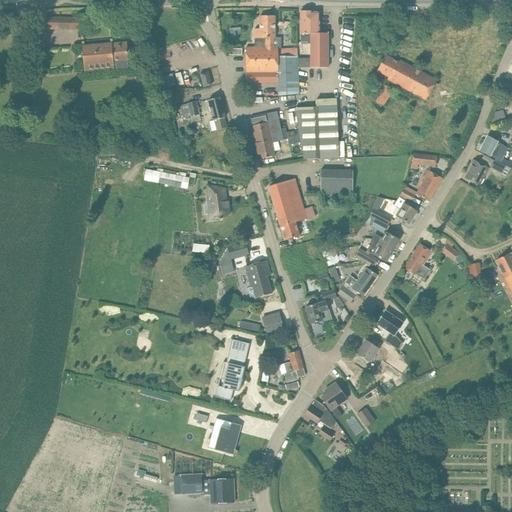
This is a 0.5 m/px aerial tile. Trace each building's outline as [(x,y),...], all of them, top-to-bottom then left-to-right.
[(312,12),(312,11),(300,11),(301,42),(308,42),(308,44),(311,44),(311,58),(299,58),(299,68),(305,68),(328,68),(328,33),(320,33),(320,12),(312,12)] [(275,38),(275,16),(260,16),(260,29),(254,29),(255,47),(274,47),(278,47),(278,49),(281,49),(281,38),(275,38)] [(47,29),(78,30),(79,18),(47,17),(47,29)] [(235,31),(241,30),(241,27),(230,29),(231,41),(236,40),(235,31)] [(83,47),(83,57),(85,72),(114,69),(113,65),(116,65),(116,69),(128,68),(128,63),(127,59),(126,45),(113,46),(113,44),(83,47)] [(246,83),(256,83),(279,82),(278,49),(278,47),(274,47),(255,47),(246,47),(246,83)] [(278,49),(279,82),(279,95),(299,95),(297,48),(281,49),(278,49)] [(200,74),(204,87),(211,85),(208,72),(200,74)] [(209,100),(214,121),(209,122),(212,131),(216,129),(217,130),(227,128),(225,118),(219,97),(209,100)] [(339,158),(336,99),(316,100),(317,107),(295,108),(299,130),(301,143),(304,160),(339,158)] [(180,106),(183,118),(191,116),(192,117),(200,115),(196,101),(188,103),(188,104),(180,106)] [(301,143),(299,130),(287,133),(286,129),(281,130),(277,112),(250,118),(259,159),(274,156),(272,143),(288,140),(289,145),(301,143)] [(480,150),(489,155),(496,159),(503,145),(496,141),(488,136),(487,136),(480,150)] [(435,167),(437,156),(413,153),(411,164),(435,167)] [(508,174),(510,169),(484,155),(479,164),(474,161),(465,178),(479,185),(480,183),(482,184),(484,179),(483,178),(489,167),(501,173),(502,171),(508,174)] [(188,184),(189,178),(146,170),(144,180),(182,187),(182,183),(188,184)] [(320,194),(353,194),(353,170),(321,170),(320,194)] [(417,194),(420,196),(429,201),(442,179),(433,174),(428,171),(421,182),(423,183),(417,194)] [(278,184),(269,187),(284,240),(300,235),(296,222),(307,219),(304,209),(295,179),(278,184)] [(225,189),(207,186),(208,186),(210,211),(207,213),(207,218),(209,220),(219,219),(220,220),(230,212),(229,212),(228,207),(227,207),(226,202),(225,197),(226,196),(223,196),(225,189)] [(405,186),(400,195),(411,202),(416,193),(405,186)] [(373,207),(377,209),(382,198),(378,197),(373,207)] [(396,216),(401,219),(409,224),(417,212),(404,203),(405,201),(399,198),(394,205),(400,209),(396,216)] [(388,224),(391,219),(387,217),(372,209),(371,215),(384,222),(388,224)] [(383,232),(388,224),(384,222),(371,215),(371,218),(372,219),(369,225),(383,232)] [(222,240),(230,239),(229,229),(211,231),(213,240),(206,241),(207,251),(223,249),(222,240)] [(375,234),(372,239),(376,241),(381,242),(393,249),(399,240),(390,235),(386,233),(383,239),(375,234)] [(319,240),(322,251),(328,251),(324,239),(319,240)] [(369,245),(366,252),(373,256),(374,255),(377,257),(386,262),(393,249),(381,242),(376,241),(372,239),(369,243),(370,244),(369,245)] [(318,240),(309,243),(320,275),(329,272),(318,240)] [(227,248),(220,261),(224,274),(234,271),(231,259),(249,254),(246,242),(227,247),(227,248)] [(193,244),(193,251),(203,252),(204,245),(193,244)] [(413,273),(420,278),(424,280),(430,270),(427,267),(423,265),(426,260),(424,259),(429,251),(420,245),(405,268),(413,273)] [(459,254),(447,245),(442,251),(454,260),(459,254)] [(360,249),(355,258),(369,266),(371,263),(375,265),(378,260),(373,256),(366,252),(360,249)] [(312,272),(305,251),(289,255),(296,277),(312,272)] [(322,251),(327,266),(332,265),(328,251),(322,251)] [(511,251),(496,259),(503,271),(511,267),(511,251)] [(256,298),(272,293),(267,277),(271,276),(266,261),(267,261),(267,260),(244,267),(248,281),(250,288),(248,288),(251,298),(255,297),(256,298)] [(338,293),(342,296),(351,302),(358,293),(363,296),(378,275),(369,269),(367,267),(352,287),(345,282),(344,285),(338,293)] [(511,267),(503,271),(499,273),(511,296),(511,267)] [(335,268),(329,270),(331,277),(338,275),(335,268)] [(318,284),(330,280),(328,274),(316,278),(318,284)] [(325,301),(334,298),(337,308),(345,306),(338,297),(336,298),(334,290),(321,294),(324,301),(324,302),(325,301)] [(324,301),(306,307),(311,324),(318,322),(319,325),(332,321),(325,301),(324,302),(324,301)] [(386,310),(377,323),(390,332),(384,341),(398,350),(403,344),(396,335),(404,323),(386,310)] [(279,313),(262,318),(266,331),(283,326),(279,313)] [(240,327),(250,329),(251,323),(241,321),(240,327)] [(269,335),(270,339),(290,333),(289,329),(269,335)] [(224,380),(219,398),(231,401),(233,390),(239,392),(240,388),(243,379),(242,378),(245,367),(234,364),(237,351),(247,354),(250,343),(232,339),(226,362),(224,362),(220,379),(224,380)] [(357,353),(365,359),(370,362),(375,355),(379,357),(383,352),(374,346),(366,340),(357,353)] [(384,353),(396,361),(399,355),(388,348),(384,353)] [(282,374),(284,374),(287,383),(299,379),(298,378),(305,375),(298,351),(289,353),(291,362),(279,366),(282,374)] [(433,370),(420,377),(417,378),(420,384),(436,376),(433,370)] [(299,387),(298,382),(285,385),(282,386),(278,384),(279,388),(283,390),(286,390),(287,391),(299,387)] [(321,397),(337,420),(342,416),(336,408),(347,400),(336,383),(325,390),(327,394),(321,397)] [(355,391),(358,395),(367,390),(364,385),(355,391)] [(376,388),(365,395),(368,400),(373,397),(374,398),(380,394),(376,388)] [(310,406),(304,415),(316,423),(318,420),(332,429),(336,422),(325,407),(315,400),(311,406),(310,406)] [(357,414),(367,427),(375,421),(365,408),(357,414)] [(197,413),(195,420),(206,423),(208,416),(197,413)] [(211,437),(208,448),(234,455),(240,432),(229,429),(231,422),(216,418),(214,426),(220,428),(217,439),(211,437)] [(319,433),(330,441),(334,435),(323,428),(319,433)] [(338,442),(344,447),(348,443),(342,438),(338,442)] [(202,480),(202,474),(174,476),(175,495),(202,493),(202,480)] [(235,502),(233,479),(202,480),(202,493),(210,493),(211,503),(235,502)]
